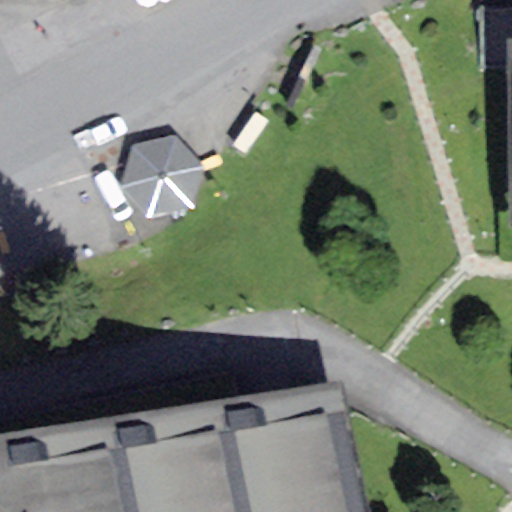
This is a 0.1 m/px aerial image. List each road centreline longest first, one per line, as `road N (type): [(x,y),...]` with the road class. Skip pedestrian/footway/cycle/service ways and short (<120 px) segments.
road 1 (residential): [(0,380),(258,329),(301,335),(511,451)]
road 2 (residential): [(0,139),(253,0)]
